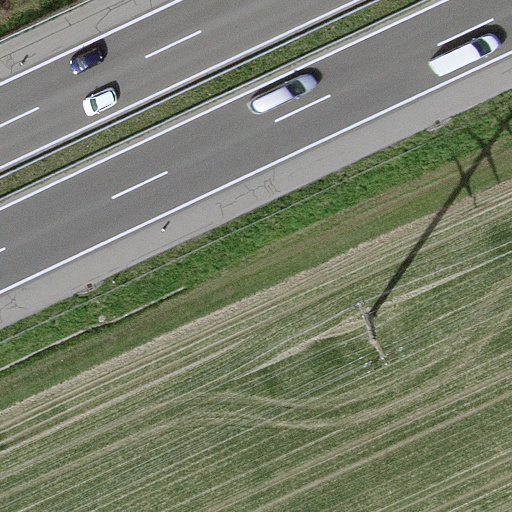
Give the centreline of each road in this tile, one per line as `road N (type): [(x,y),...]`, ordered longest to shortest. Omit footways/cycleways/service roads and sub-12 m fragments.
road 1 (motorway): [(0,250),(511,10)]
road 2 (motorway): [(268,0),(0,125)]
